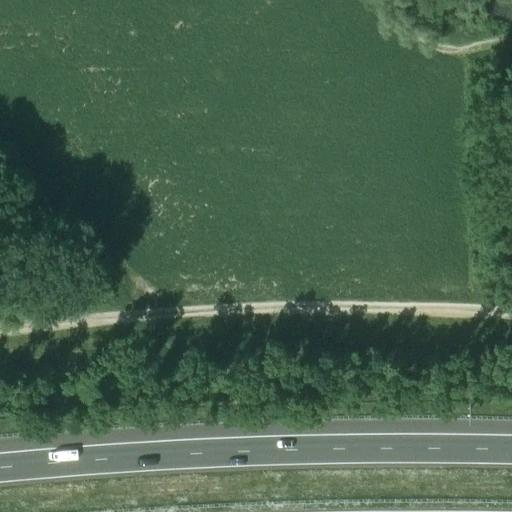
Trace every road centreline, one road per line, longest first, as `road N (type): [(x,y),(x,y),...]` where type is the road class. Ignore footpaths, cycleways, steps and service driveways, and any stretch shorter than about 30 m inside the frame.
road 1 (motorway): [(511,448),(225,450),(0,465)]
road 2 (track): [(0,332),(349,316),(511,318)]
